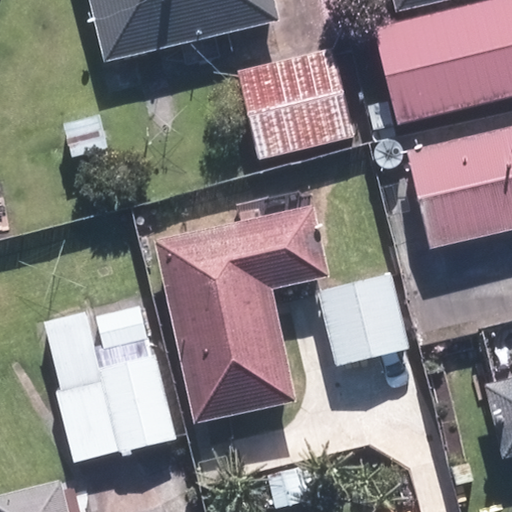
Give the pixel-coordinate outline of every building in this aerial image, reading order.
[(98,0),(113,60),(282,22),(276,0),(98,0)] [(511,0),(384,31),(406,122),(511,96),(511,0)] [(400,0),(403,12),(453,0),(400,0)] [(245,74),(266,160),(356,139),(336,53),(245,74)] [(511,133),(415,157),(437,248),(511,230),(511,133)] [(318,209),(163,243),(202,423),(300,402),(275,288),(332,276),(318,209)] [(395,274),(324,289),(340,365),(411,350),(395,274)] [(62,393),(79,462),(177,438),(158,359),(103,373),(89,318),(53,327),(68,391),(62,393)] [(511,380),(495,385),(511,451),(511,450),(511,380)] [(74,511),(67,482),(0,498),(0,511),(74,511)]
